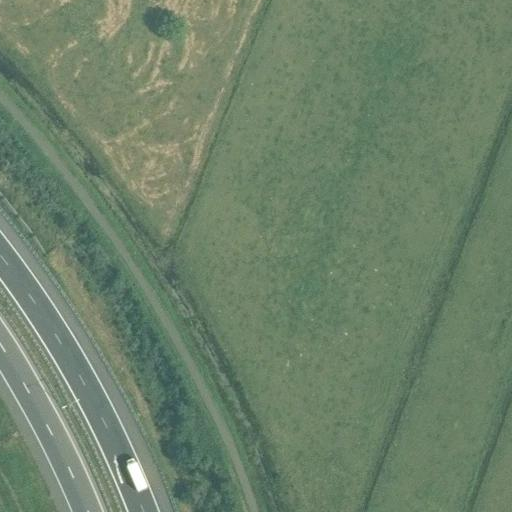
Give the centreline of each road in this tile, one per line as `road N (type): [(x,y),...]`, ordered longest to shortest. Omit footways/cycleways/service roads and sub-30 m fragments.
road 1 (motorway): [(143,511),(92,395),(0,256)]
road 2 (motorway): [(0,347),(87,511)]
